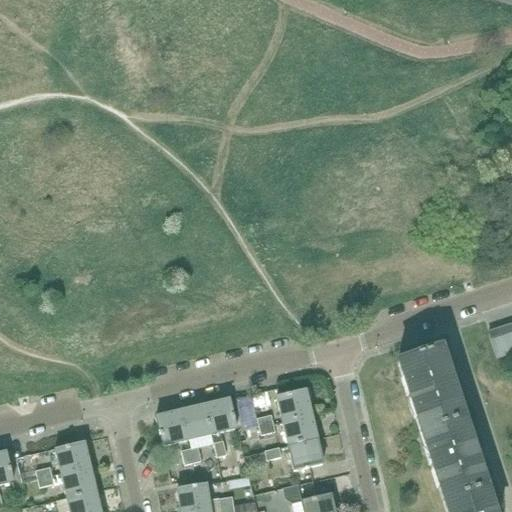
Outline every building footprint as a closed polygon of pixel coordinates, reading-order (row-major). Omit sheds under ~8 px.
[(508,356),(511,354),(511,331),(511,327),(499,331),(508,356)] [(495,360),(508,356),(499,331),(487,335),(495,360)] [(463,421),(450,382),(440,350),(396,365),(419,436),(463,421)] [(310,418),(304,393),(275,399),(281,425),(310,418)] [(210,438),(235,432),(228,402),(203,408),(210,438)] [(186,443),(210,438),(203,408),(179,414),(186,443)] [(161,449),(186,443),(179,414),(155,420),(161,449)] [(242,433),(249,431),(247,424),(256,422),(255,418),(240,421),(242,433)] [(287,449),(316,442),(310,418),(281,425),(287,449)] [(258,430),(272,427),(270,419),(256,422),(247,424),(249,431),(249,433),(258,431),(258,430)] [(485,490),(473,451),(463,421),(419,436),(442,504),(485,490)] [(272,427),(258,430),(258,431),(260,439),(274,435),(272,427)] [(292,473),(321,467),(316,442),(287,449),(292,473)] [(88,470),(83,446),(82,445),(54,452),(60,477),(88,470)] [(216,461),(225,459),(222,445),(213,447),(216,461)] [(188,452),(191,466),(200,464),(197,450),(188,452)] [(265,464),(280,460),(278,451),(263,455),(265,464)] [(183,468),(191,466),(188,452),(180,454),(183,468)] [(0,487),(12,484),(5,455),(0,456),(0,487)] [(66,501),(94,495),(88,470),(60,477),(66,501)] [(37,482),(50,479),(48,471),(35,474),(37,482)] [(233,483),(254,481),(252,471),(232,474),(233,483)] [(37,482),(25,485),(37,483),(39,491),(52,488),(50,479),(37,482)] [(178,511),(208,511),(205,487),(176,491),(178,511)] [(492,511),(485,490),(442,504),(444,511),(492,511)] [(67,511),(98,511),(94,495),(66,501),(67,511)] [(301,511),(332,511),(329,498),(300,505),(301,511)] [(218,511),(232,509),(230,500),(216,502),(218,511)] [(47,511),(58,511),(57,503),(46,506),(47,511)]
